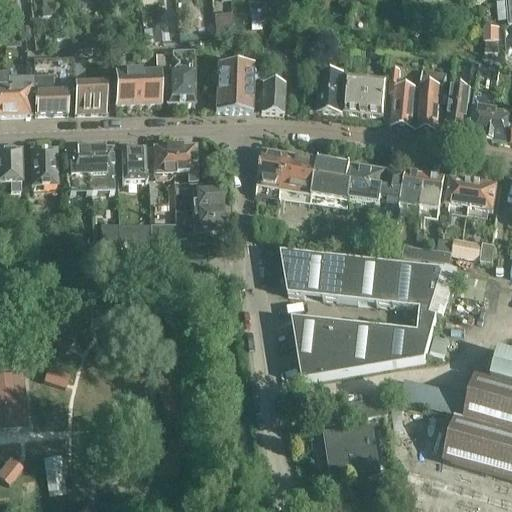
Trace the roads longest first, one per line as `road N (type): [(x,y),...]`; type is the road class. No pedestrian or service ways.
road 1 (residential): [(323,511),(286,497),(280,474),(247,253),(245,131)]
road 2 (residential): [(511,160),(335,134),(245,131)]
road 3 (residential): [(0,144),(245,131)]
